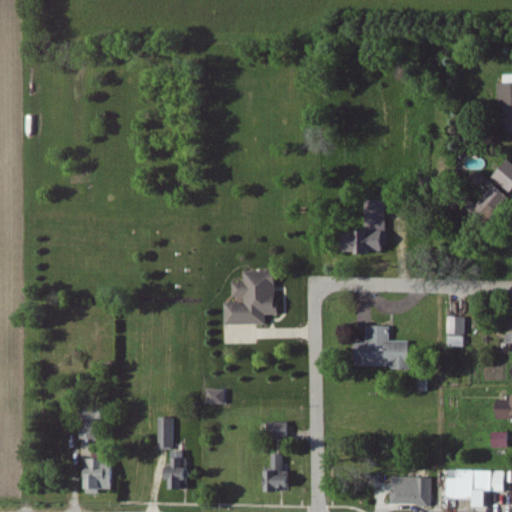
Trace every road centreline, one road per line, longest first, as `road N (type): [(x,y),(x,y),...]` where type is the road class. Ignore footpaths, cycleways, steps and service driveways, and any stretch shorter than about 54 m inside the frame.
road 1 (residential): [(315,511),(314,284)]
road 2 (residential): [(314,284),(511,289)]
